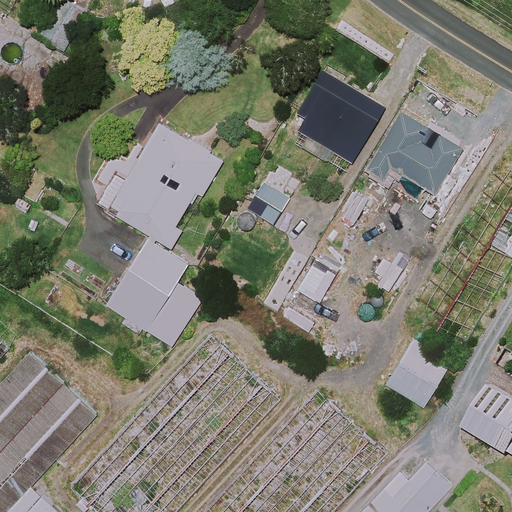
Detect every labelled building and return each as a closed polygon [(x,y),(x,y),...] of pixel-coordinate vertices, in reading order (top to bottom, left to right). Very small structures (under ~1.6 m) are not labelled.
[(62,49),(87,10),(71,0),(61,0),(39,35),(62,49)] [(387,106),(324,70),(300,112),(309,117),(300,131),(307,134),(300,145),(330,162),(336,151),(354,162),(387,106)] [(392,187),(396,180),(414,190),(418,183),(436,193),(463,143),(402,110),(367,174),(392,187)] [(126,201),(118,215),(174,247),(184,229),(180,226),(199,192),(204,195),(225,160),(162,123),(119,197),(126,201)] [(291,199),(265,182),(249,207),(275,224),(291,199)] [(352,226),(370,199),(360,192),(341,219),(352,226)] [(108,304),(128,317),(122,325),(137,335),(142,326),(174,346),(206,296),(181,280),(191,265),(150,239),(108,304)] [(377,306),(362,303),(358,319),(373,322),(377,306)] [(176,511),(281,399),(212,335),(72,486),(95,507),(90,511),(64,511),(35,485),(9,511),(176,511)] [(0,360),(11,348),(0,338),(0,360)] [(454,364),(416,340),(388,384),(426,408),(454,364)] [(0,456),(65,384),(32,353),(0,387),(0,456)] [(0,511),(9,511),(35,485),(34,484),(98,415),(65,384),(0,456),(0,511)] [(511,402),(488,388),(464,427),(511,455),(511,402)] [(334,511),(388,455),(319,391),(205,511),(334,511)] [(429,511),(454,485),(428,461),(410,479),(402,471),(362,511),(429,511)]
